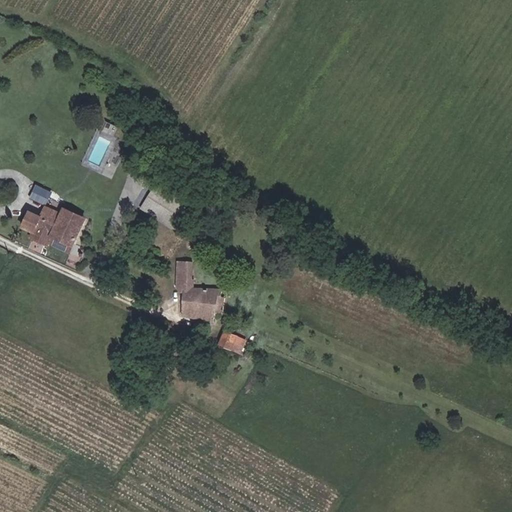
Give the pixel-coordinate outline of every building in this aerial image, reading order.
[(176,214),(184,197),(155,181),(145,198),(174,214),(176,214)] [(38,185),(32,198),(48,204),(53,191),(38,185)] [(138,211),(167,227),(174,214),(145,198),(138,211)] [(63,205),(61,212),(81,220),(83,214),(63,205)] [(28,208),(21,226),(32,231),(29,236),(46,243),(47,242),(50,235),(70,243),(81,220),(61,212),(45,206),(42,214),(28,208)] [(50,235),(47,242),(68,250),(70,243),(50,235)] [(187,302),(187,273),(177,273),(176,302),(187,302)] [(219,328),(219,317),(219,306),(229,306),(229,297),(203,297),(204,287),(198,287),(198,274),(187,273),(187,302),(187,327),(219,328)] [(219,317),(229,318),(229,306),(219,306),(219,317)] [(226,354),(237,359),(243,345),(231,341),(226,354)] [(237,359),(240,360),(246,346),(243,345),(237,359)]
